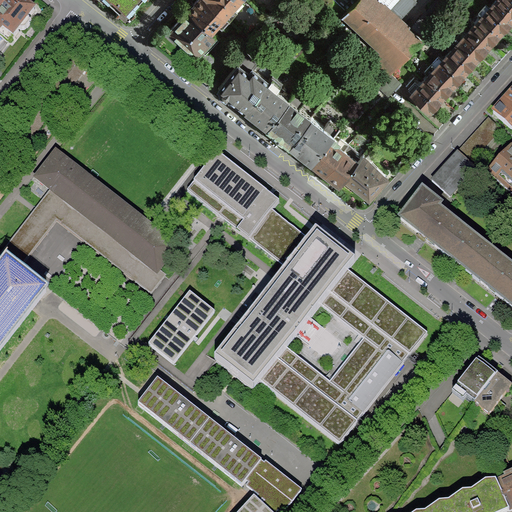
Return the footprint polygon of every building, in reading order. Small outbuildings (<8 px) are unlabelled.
[(0,0),(0,15),(11,0),(0,0)] [(11,0),(0,15),(0,36),(8,42),(19,29),(21,30),(25,29),(30,24),(29,19),(27,18),(34,10),(25,3),(26,2),(23,0),(11,0)] [(109,0),(125,15),(138,0),(109,0)] [(217,24),(222,28),(230,20),(208,0),(196,0),(195,2),(188,9),(211,30),(217,24)] [(238,12),(233,7),(239,0),(208,0),(230,20),(238,12)] [(318,0),(339,19),(344,13),(347,10),(335,0),(318,0)] [(383,50),(370,64),(385,78),(390,73),(420,40),(399,20),(377,0),(356,0),(347,10),(344,13),(383,50)] [(377,0),(399,20),(416,0),(377,0)] [(511,0),(495,0),(494,1),(511,17),(511,0)] [(504,34),(511,26),(509,24),(511,21),(511,20),(511,17),(494,1),(482,14),(504,34)] [(205,52),(219,37),(211,30),(188,9),(178,20),(169,30),(177,38),(175,41),(185,50),(188,48),(196,55),(202,49),(205,52)] [(471,27),(490,45),(493,42),(495,40),(497,41),(504,34),(482,14),(471,27)] [(480,60),(487,52),(486,50),(488,48),(490,45),(471,27),(459,40),(480,60)] [(469,68),(471,66),(473,67),(480,60),(459,40),(447,53),(467,71),(469,68)] [(257,62),(257,61),(247,53),(247,54),(239,63),(239,62),(219,88),(221,89),(220,90),(221,93),(225,96),(228,96),(229,96),(230,97),(245,108),(269,79),(253,67),(257,62)] [(467,71),(447,53),(435,66),(457,85),(464,78),(462,76),(464,73),(467,71)] [(76,59),(73,56),(18,127),(31,138),(87,67),(76,59)] [(457,85),(435,66),(424,79),(443,97),(446,94),(448,92),(450,93),(457,85)] [(390,73),(385,78),(384,79),(395,88),(396,89),(402,83),(390,73)] [(267,126),(289,98),(276,88),(282,81),(273,74),(269,79),(245,108),(247,110),(246,111),(246,110),(244,112),(246,113),(246,112),(248,114),(251,116),(250,116),(252,117),(253,115),(260,120),(267,126)] [(384,79),(379,85),(389,94),(392,91),(395,88),(384,79)] [(443,97),(424,79),(411,92),(431,110),(433,111),(440,104),(439,102),(441,100),(443,97)] [(304,99),(295,91),(289,98),(267,126),(268,126),(275,132),(273,134),(275,135),(275,134),(277,136),(279,138),(279,139),(280,140),(282,138),(289,143),(290,143),(311,116),(299,106),(304,99)] [(511,92),(506,99),(505,100),(503,98),(498,103),(501,105),(493,113),(511,130),(511,92)] [(332,135),(340,127),(330,119),(324,126),(311,116),(290,143),(304,155),(302,157),(303,158),(304,157),(306,159),(308,160),(307,161),(309,162),(310,160),(312,161),(332,135)] [(501,130),(489,119),(458,152),(470,163),(501,130)] [(312,161),(315,164),(318,166),(316,168),(324,174),(344,148),(348,143),(340,137),(338,140),(332,135),(312,161)] [(344,148),(324,174),(328,177),(332,180),(333,178),(339,183),(345,176),(360,157),(353,152),(352,154),(344,148)] [(511,150),(510,148),(489,171),(498,179),(500,178),(511,189),(511,150)] [(450,197),(476,168),(470,163),(458,152),(445,167),(432,181),(450,197)] [(159,270),(177,247),(129,210),(58,155),(56,153),(36,179),(56,194),(54,197),(46,207),(138,278),(135,282),(151,294),(166,275),(159,270)] [(237,231),(249,241),(249,240),(272,212),(279,203),(237,170),(217,154),(187,191),(237,230),(237,231)] [(387,175),(363,154),(360,157),(345,176),(369,195),(373,191),(387,175)] [(54,197),(49,192),(0,253),(0,272),(6,265),(17,273),(57,222),(150,295),(151,294),(135,282),(138,278),(46,207),(54,197)] [(462,229),(438,210),(441,206),(422,192),(415,201),(413,200),(406,209),(408,210),(401,219),(422,236),(443,253),(462,229)] [(355,263),(331,244),(316,232),(309,241),(272,212),(249,240),(286,269),(214,361),(253,391),(260,383),(340,445),(427,334),(348,272),(355,263)] [(481,283),(500,258),(462,229),(443,253),(461,267),(481,283)] [(511,268),(500,258),(481,283),(501,298),(511,307),(511,268)] [(0,347),(42,293),(28,282),(29,281),(21,275),(20,276),(6,265),(0,272),(0,347)] [(487,367),(479,360),(455,389),(474,404),(497,374),(487,367)] [(489,415),(511,386),(501,377),(497,374),(474,404),(475,404),(489,415)] [(265,465),(264,464),(157,380),(138,405),(242,487),(246,482),(249,484),(265,465)] [(249,484),(246,487),(258,497),(259,496),(278,511),(284,511),(302,491),(284,477),(266,462),(264,464),(265,465),(249,484)] [(511,476),(496,483),(509,511),(511,509),(511,476)] [(449,503),(452,511),(507,511),(509,511),(496,483),(495,481),(449,503)] [(254,498),(240,511),(278,511),(259,496),(258,497),(256,499),(254,498)] [(428,511),(452,511),(449,503),(428,511)]
